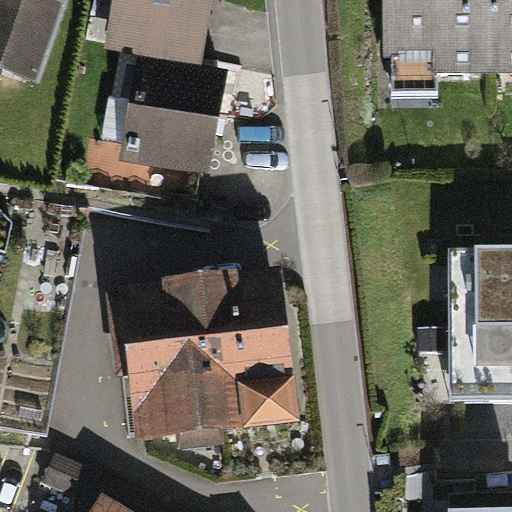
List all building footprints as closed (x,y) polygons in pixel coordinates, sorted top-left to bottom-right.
[(0,0),(0,69),(33,81),(60,4),(50,0),(0,0)] [(117,0),(108,49),(197,65),(208,0),(117,0)] [(511,0),(387,0),(388,96),(437,96),(437,74),(511,73),(511,0)] [(224,75),(138,60),(120,159),(206,174),(224,75)] [(511,247),(450,247),(451,395),(511,394),(511,247)] [(161,290),(110,296),(120,378),(136,376),(143,441),(294,423),(277,276),(240,281),(239,268),(159,277),(161,290)] [(46,480),(100,509),(114,484),(58,459),(46,480)] [(178,511),(114,484),(100,509),(97,511),(178,511)]
